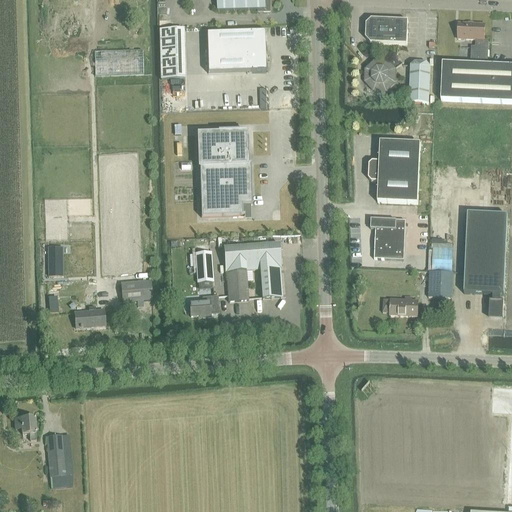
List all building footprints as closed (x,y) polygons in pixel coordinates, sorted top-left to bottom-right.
[(270,3),(266,3),(265,0),(217,0),(218,12),(258,11),(258,13),(270,13),(270,3)] [(366,40),(371,45),(408,47),(408,23),(372,21),(367,26),(366,40)] [(488,41),(484,41),(485,26),(459,25),(458,41),(477,42),(476,49),(471,49),(471,67),(487,68),(488,41)] [(184,31),(160,31),(162,80),(186,80),(184,31)] [(426,41),(437,40),(437,31),(426,31),(426,41)] [(268,56),(268,33),(208,35),(209,75),(269,73),(269,63),(266,63),(266,56),(268,56)] [(94,52),(96,77),(144,74),(143,49),(94,52)] [(374,92),(385,92),(394,84),(394,73),(387,64),(376,64),(366,72),(366,83),(374,92)] [(410,105),(429,106),(431,69),(427,64),(425,66),(417,66),(416,64),(411,68),(410,105)] [(471,67),(442,66),(441,103),(511,106),(511,68),(487,68),(471,67)] [(245,156),(249,156),(248,140),(247,140),(247,133),(245,133),(245,132),(218,133),(218,134),(219,134),(219,136),(200,136),(200,135),(199,136),(201,218),(244,217),(244,216),(242,216),(242,207),(252,206),(251,165),(246,165),(245,156)] [(421,146),(380,144),(379,164),(372,163),(369,167),(368,181),(371,184),(378,184),(377,204),(418,206),(421,146)] [(507,218),(467,216),(464,297),(493,297),(493,303),(489,303),(489,319),(503,319),(503,304),(502,304),(503,298),(504,298),(507,218)] [(370,221),(370,231),(375,231),(373,261),(403,263),(405,223),(370,221)] [(415,264),(407,264),(406,271),(428,271),(429,228),(416,228),(415,264)] [(279,245),(223,249),(225,274),(226,273),(246,272),(260,271),(263,301),(282,299),(280,269),(281,269),(279,245)] [(48,257),(49,277),(63,277),(62,249),(54,249),(54,257),(48,257)] [(211,254),(195,255),(195,256),(196,268),(197,285),(198,285),(212,284),(213,284),(211,254)] [(246,272),(226,273),(229,303),(248,302),(246,272)] [(452,277),(429,276),(428,301),(452,301),(452,277)] [(121,285),(123,304),(153,301),(151,282),(121,285)] [(204,304),(190,305),(191,318),(202,318),(203,320),(211,320),(211,316),(220,316),(218,299),(203,300),(204,304)] [(390,301),(390,317),(418,319),(418,303),(412,302),(412,299),(405,299),(405,302),(390,301)] [(382,300),(382,314),(390,315),(390,300),(382,300)] [(103,312),(74,314),(75,330),(104,328),(103,312)] [(28,435),(29,443),(36,442),(34,419),(20,421),(14,422),(15,432),(16,431),(15,430),(21,429),(21,436),(28,435)] [(47,438),(50,479),(65,477),(61,437),(47,438)]
